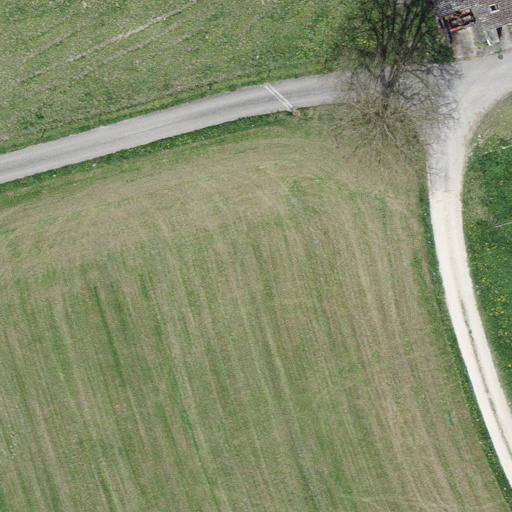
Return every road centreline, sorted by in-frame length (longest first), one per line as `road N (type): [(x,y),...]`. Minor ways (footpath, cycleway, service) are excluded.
road 1 (unclassified): [(0,165),(511,61)]
road 2 (track): [(511,437),(454,283),(438,78)]
